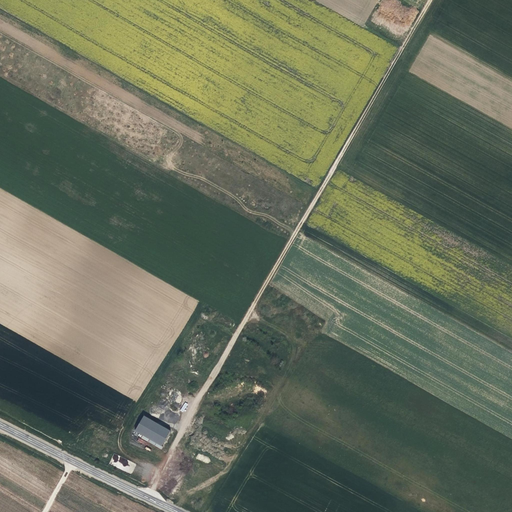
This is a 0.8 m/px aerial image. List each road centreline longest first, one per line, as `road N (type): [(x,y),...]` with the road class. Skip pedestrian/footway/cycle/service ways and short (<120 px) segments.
road 1 (track): [(185,424),(430,0)]
road 2 (secondary): [(178,511),(0,424)]
